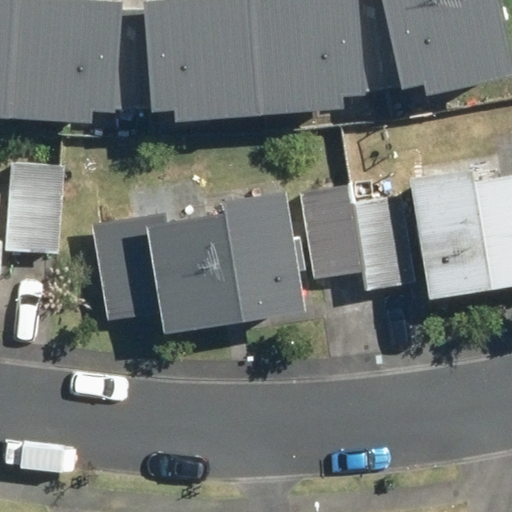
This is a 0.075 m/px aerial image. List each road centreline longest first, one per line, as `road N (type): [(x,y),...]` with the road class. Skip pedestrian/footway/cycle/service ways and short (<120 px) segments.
road 1 (residential): [(0,407),(260,432)]
road 2 (residential): [(260,432),(511,411)]
